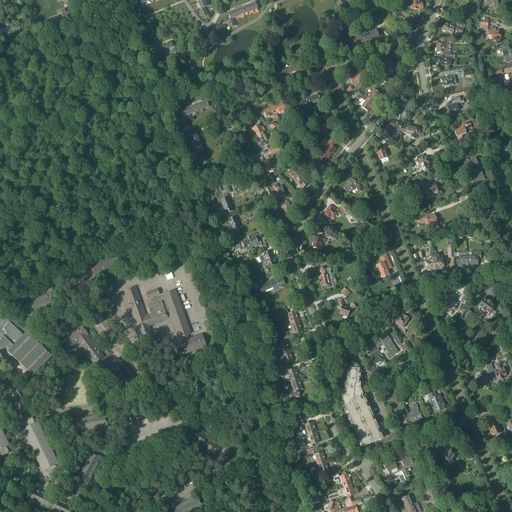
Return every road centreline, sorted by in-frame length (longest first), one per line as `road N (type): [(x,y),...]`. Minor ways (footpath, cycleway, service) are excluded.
road 1 (unclassified): [(113,0),(305,511)]
road 2 (residential): [(287,254),(239,150),(238,114),(251,101),(423,38)]
road 3 (residential): [(510,278),(451,177),(429,118),(419,51)]
road 4 (residential): [(287,254),(305,210),(419,51)]
road 5 (residential): [(327,373),(369,317),(409,290),(455,278),(510,278)]
road 6 (residential): [(359,467),(511,399)]
road 7 (residential): [(327,373),(287,254)]
